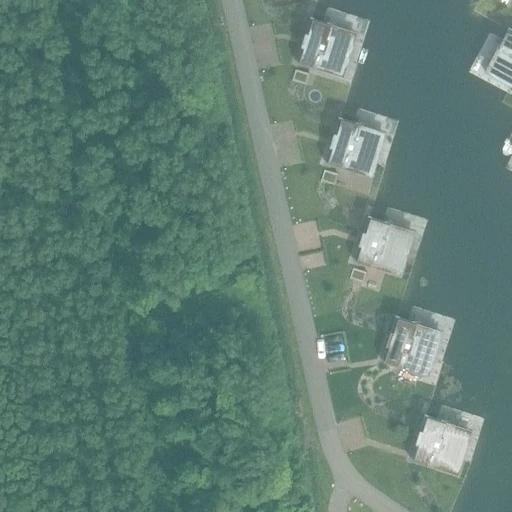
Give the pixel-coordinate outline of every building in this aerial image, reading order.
[(310,17),(296,61),(310,65),(310,66),(317,68),(340,75),(345,59),(351,42),(353,34),(334,28),(335,24),(329,22),(329,23),(322,21),(312,17),(310,17)] [(499,53),(489,70),(497,74),(510,81),(511,81),(511,29),(508,28),(507,29),(502,39),(498,47),(500,49),(499,53)] [(338,117),(324,161),(339,166),(338,166),(346,169),(346,168),(369,175),(374,159),(379,142),(382,134),(363,128),(364,124),(358,123),(353,122),(340,118),(338,117)] [(368,215),(353,259),(367,264),(367,265),(374,267),(375,266),(398,274),(402,259),(408,240),(411,233),(392,227),(393,223),(387,221),(387,222),(381,220),(370,216),(368,215)] [(395,316),(381,359),(398,365),(398,362),(419,369),(422,359),(430,361),(439,333),(415,325),(416,323),(409,320),(398,317),(395,316)] [(424,414),(410,458),(424,463),(424,464),(431,466),(432,465),(454,472),(465,439),(467,431),(449,425),(450,422),(444,420),(436,418),(426,415),(424,414)]
